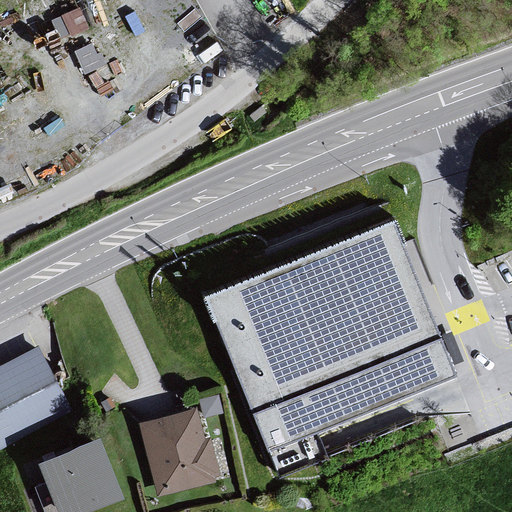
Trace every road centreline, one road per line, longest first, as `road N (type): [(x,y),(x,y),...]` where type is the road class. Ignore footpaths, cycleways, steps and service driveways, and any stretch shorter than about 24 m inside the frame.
road 1 (tertiary): [(511,74),(199,200),(0,299)]
road 2 (residential): [(333,0),(175,133),(62,200),(0,226)]
